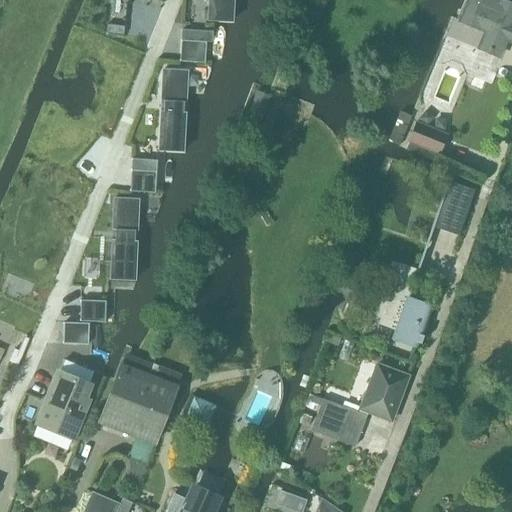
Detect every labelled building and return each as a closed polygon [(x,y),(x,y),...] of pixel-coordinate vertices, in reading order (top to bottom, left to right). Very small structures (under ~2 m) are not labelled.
[(214,0),(213,25),(240,26),(240,0),(214,0)] [(469,0),(423,104),(451,115),(486,34),(498,38),(510,36),(511,31),(511,5),(497,0),(469,0)] [(205,42),(180,41),(179,62),(204,63),(205,42)] [(191,75),(165,74),(162,155),(188,156),(191,75)] [(448,133),(417,120),(409,141),(440,154),(448,133)] [(155,172),(130,171),(129,192),(154,193),(155,172)] [(474,191),(449,182),(433,226),(458,235),(474,191)] [(113,286),(140,287),(143,206),(117,205),(113,286)] [(418,350),(433,307),(407,298),(417,268),(393,260),(372,320),(396,328),(391,341),(418,350)] [(80,301),(79,322),(104,322),(105,301),(80,301)] [(87,345),(88,324),(63,323),(62,344),(87,345)] [(155,442),(177,387),(122,365),(100,420),(155,442)] [(368,413),(391,422),(406,378),(376,366),(358,415),(322,400),(318,412),(311,430),(355,447),(368,413)] [(84,400),(90,386),(57,373),(37,423),(73,437),(88,402),(84,400)] [(304,407),(318,412),(322,400),(309,395),(304,407)] [(101,511),(102,511),(104,511),(115,511),(119,505),(93,493),(84,511),(101,511)] [(210,511),(213,506),(189,495),(186,502),(174,497),(166,511),(210,511)] [(121,500),(119,505),(115,511),(129,511),(133,505),(121,500)]
